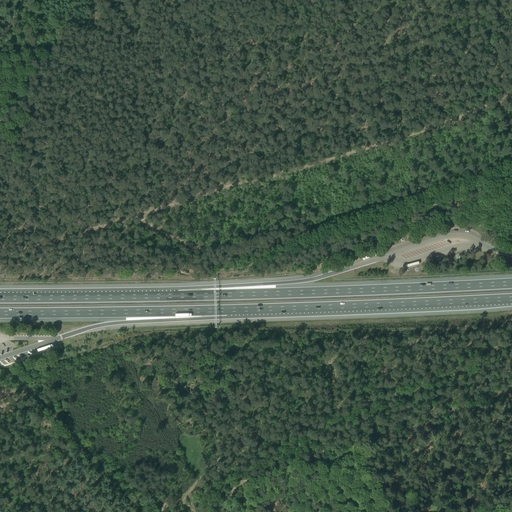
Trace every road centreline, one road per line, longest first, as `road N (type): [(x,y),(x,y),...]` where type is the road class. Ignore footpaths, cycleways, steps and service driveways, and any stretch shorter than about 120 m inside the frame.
road 1 (track): [(0,255),(503,99)]
road 2 (track): [(511,157),(250,254),(180,242),(135,214)]
road 3 (motorway): [(511,282),(177,296)]
road 4 (motorway): [(226,310),(511,298)]
road 5 (track): [(226,511),(231,489),(302,452),(330,460),(356,451),(390,511)]
road 6 (motorway): [(0,313),(226,310)]
road 7 (motorway): [(177,296),(0,297)]
road 8 (motorway): [(336,272),(177,296)]
road 9 (motorway): [(74,332),(226,310)]
